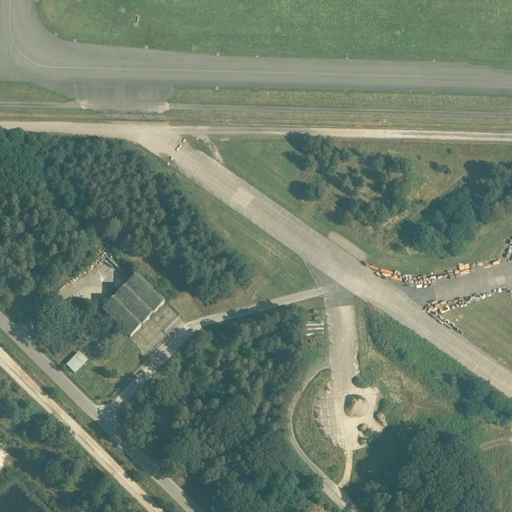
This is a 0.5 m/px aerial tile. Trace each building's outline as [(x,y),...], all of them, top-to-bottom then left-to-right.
[(153,319),(163,309),(135,282),(125,292),(153,319)] [(141,331),(153,319),(125,292),(113,304),(141,331)] [(113,304),(101,316),(129,344),(141,331),(113,304)] [(78,359),(66,372),(73,380),(86,367),(78,359)] [(329,511),(304,486),(275,511),(329,511)]
